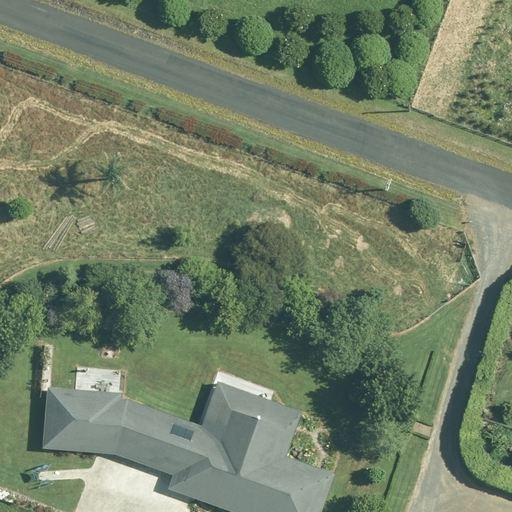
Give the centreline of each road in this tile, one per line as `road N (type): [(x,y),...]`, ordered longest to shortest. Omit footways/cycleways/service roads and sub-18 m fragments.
road 1 (unclassified): [(0,2),(511,191)]
road 2 (unknown): [(424,511),(502,187)]
